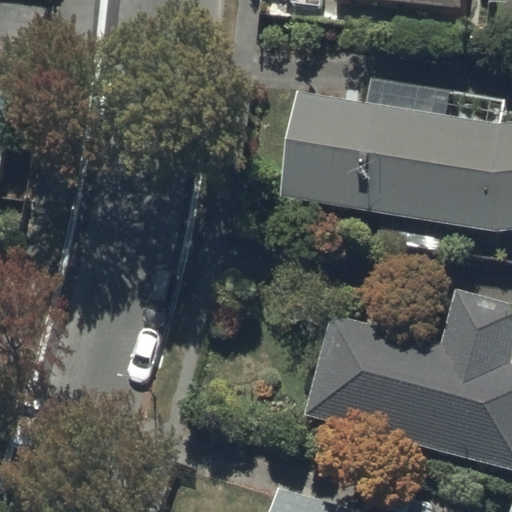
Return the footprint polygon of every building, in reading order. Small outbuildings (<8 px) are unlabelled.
[(333,0),(334,0),(466,13),(466,0),(333,0)] [(302,99),(285,201),(381,219),(376,242),(456,256),(460,233),(501,241),(511,239),(511,127),(509,128),(511,107),(377,86),(374,111),(302,99)] [(14,101),(0,99),(0,179),(5,180),(14,101)] [(334,321),(308,421),(511,475),(511,312),(458,299),(445,350),(334,321)] [(348,511),(283,492),(276,511),(348,511)]
